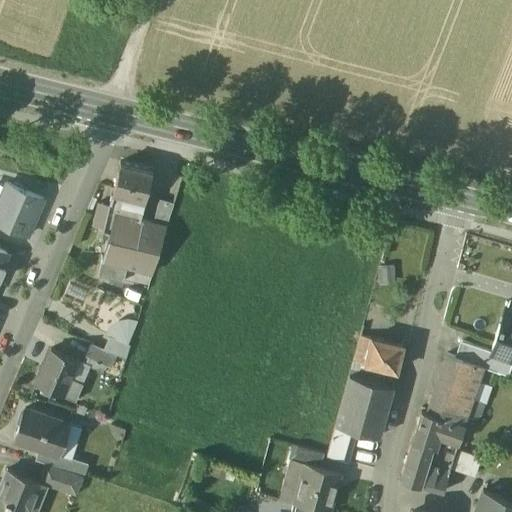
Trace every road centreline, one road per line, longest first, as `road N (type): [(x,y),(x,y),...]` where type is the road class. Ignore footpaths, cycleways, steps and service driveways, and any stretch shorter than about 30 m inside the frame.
road 1 (secondary): [(114,111),(460,199)]
road 2 (residential): [(460,199),(388,511)]
road 3 (residential): [(114,111),(0,389)]
